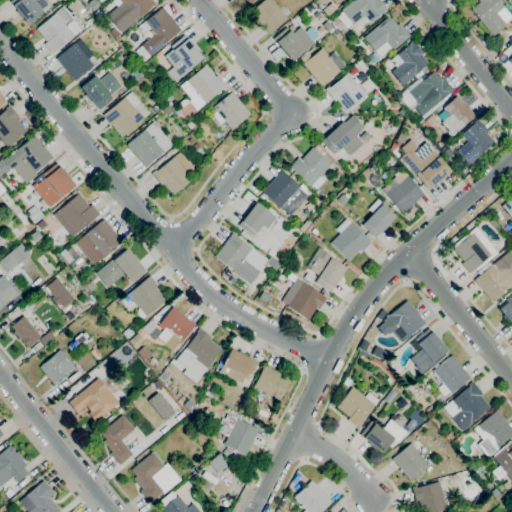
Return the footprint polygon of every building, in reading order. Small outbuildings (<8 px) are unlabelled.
[(28,24),(23,17),(22,18),(16,11),(17,10),(10,2),(12,0),(43,0),(48,5),(41,10),(43,12),(28,24)] [(121,32),(107,15),(117,7),(112,1),(113,0),(151,0),(155,4),(137,19),(121,32)] [(268,34),(250,12),(264,0),(272,0),(287,18),(268,34)] [(346,28),(336,16),(341,12),(340,11),(352,0),(379,0),(387,9),(382,13),(381,12),(369,22),(364,16),(362,18),(361,17),(352,25),(351,23),(346,28)] [(492,36),(481,24),(482,23),(471,10),(479,2),(477,1),(478,0),(497,0),(504,7),(503,7),(511,17),(505,23),(506,24),(492,36)] [(52,54),(44,44),(46,42),(36,29),(55,13),(63,6),(73,20),(81,30),(52,54)] [(149,56),(140,45),(152,35),(149,32),(150,31),(143,23),(162,7),(181,30),(149,56)] [(317,19),(313,15),(317,11),(321,16),(317,19)] [(89,27),(85,22),(91,17),(95,22),(89,27)] [(379,58),(363,37),(388,17),(391,20),(392,19),(396,25),(399,23),(409,36),(392,50),(391,48),(379,58)] [(293,26),(290,21),(294,18),(298,22),(293,26)] [(339,31),(330,21),(334,18),(342,28),(339,31)] [(328,32),(322,25),(327,21),(333,27),(328,32)] [(277,62),(270,54),(278,48),(279,49),(280,48),(273,38),(287,27),(289,30),(290,30),(292,33),(300,26),(305,32),(310,27),(318,36),(312,41),(314,43),(305,50),(291,61),(286,54),(277,62)] [(116,38),(110,31),(114,28),(120,34),(116,38)] [(175,82),(167,71),(172,67),(164,56),(172,49),(170,46),(184,35),(191,43),(192,42),(198,50),(197,51),(203,58),(189,69),(190,70),(175,82)] [(403,85),(385,64),(412,41),(422,53),(420,55),(428,63),(425,65),(428,69),(423,74),(420,70),(403,85)] [(74,81),(56,58),(75,43),(93,65),(74,81)] [(321,86),(302,64),(304,63),(300,58),(308,52),(311,56),(321,48),(328,57),(329,56),(331,58),(330,59),(340,71),(321,86)] [(140,67),(135,63),(139,59),(144,63),(140,67)] [(196,110),(190,103),(191,101),(179,86),(205,65),(215,76),(217,75),(227,86),(222,90),(222,89),(196,110)] [(99,110),(91,101),(90,102),(84,95),(86,94),(80,87),(95,75),(99,80),(109,72),(121,86),(110,95),(113,98),(99,110)] [(417,119),(410,111),(414,108),(414,107),(417,104),(414,100),(407,107),(398,96),(406,90),(408,93),(433,72),(437,77),(438,76),(441,80),(443,78),(453,90),(449,94),(449,93),(421,116),(420,116),(417,119)] [(346,112),(337,101),(335,102),(324,90),(328,86),(329,88),(347,73),(366,95),(346,112)] [(121,137),(111,124),(110,125),(102,115),(131,91),(140,103),(134,107),(143,119),(121,137)] [(231,130),(224,121),(219,125),(211,115),(216,111),(213,107),(231,91),(250,114),(231,130)] [(452,136),(440,123),(449,115),(443,108),(456,96),(466,108),(467,107),(474,115),(464,125),(452,136)] [(156,112),(152,108),(157,104),(161,108),(156,112)] [(7,147),(0,138),(0,114),(5,110),(4,108),(9,105),(19,117),(17,119),(26,130),(7,147)] [(177,116),(171,108),(174,105),(181,113),(177,116)] [(166,115),(162,110),(167,106),(171,111),(166,115)] [(334,154),(321,141),(342,121),(344,123),(352,115),(363,127),(355,135),(355,134),(334,154)] [(407,125),(404,120),(409,116),(412,120),(407,125)] [(468,165),(456,151),(467,141),(461,134),(477,120),(488,132),(486,134),(493,142),(468,165)] [(190,129),(186,124),(190,121),(194,126),(190,129)] [(145,167),(126,144),(145,129),(164,151),(145,167)] [(402,144),(395,140),(399,132),(406,136),(402,144)] [(26,183),(13,168),(10,170),(3,160),(10,154),(9,153),(12,151),(13,152),(34,135),(53,157),(34,173),(36,175),(26,183)] [(428,190),(417,177),(417,176),(400,157),(404,154),(399,148),(410,139),(417,147),(416,147),(417,148),(425,142),(450,171),(443,176),(445,178),(438,184),(437,182),(428,190)] [(199,156),(196,152),(192,146),(197,143),(204,152),(199,156)] [(315,190),(289,166),(298,157),(300,159),(312,147),(330,165),(319,177),(324,181),(315,190)] [(173,195),(163,184),(161,185),(151,173),(155,170),(156,171),(179,152),(194,170),(188,175),(192,179),(173,195)] [(49,207),(31,186),(36,183),(37,184),(44,177),(42,174),(56,162),(63,171),(64,170),(70,177),(69,178),(75,185),(49,207)] [(366,179),(361,172),(368,167),(369,168),(372,165),(375,169),(371,172),(373,173),(366,179)] [(337,177),(333,173),(338,168),(341,172),(337,177)] [(402,213),(381,190),(394,178),(390,173),(395,169),(400,174),(403,171),(420,190),(419,191),(423,195),(402,213)] [(280,208),(262,191),(282,170),(300,187),(280,208)] [(16,202),(11,196),(16,192),(21,198),(16,202)] [(71,237),(53,214),(78,194),(89,206),(91,204),(99,214),(71,237)] [(511,217),(502,205),(511,196),(511,217)] [(375,237),(362,225),(365,222),(364,221),(372,213),(367,209),(377,199),(395,217),(389,222),(390,224),(384,230),(383,229),(375,237)] [(253,236),(238,225),(241,221),(255,203),(275,218),(267,229),(261,225),(253,236)] [(348,261),(329,243),(339,233),(335,229),(346,218),(370,242),(361,251),(359,249),(348,261)] [(93,265),(74,242),(103,219),(122,242),(93,265)] [(34,242),(30,236),(36,231),(41,237),(34,242)] [(249,285),(232,272),(233,271),(214,256),(232,233),(251,248),(243,259),(260,272),(249,285)] [(469,273),(461,264),(464,262),(453,249),(473,233),(491,255),(469,273)] [(330,292),(314,283),(317,279),(316,278),(318,276),(308,270),(309,268),(306,266),(318,247),(327,253),(326,254),(332,258),(331,259),(345,268),(341,275),(342,276),(338,283),(336,282),(330,292)] [(131,283),(112,260),(127,248),(132,255),(134,254),(139,261),(138,262),(145,271),(131,283)] [(69,266),(59,253),(64,249),(74,261),(69,266)] [(272,257),(267,253),(270,249),(275,253),(272,257)] [(497,303),(494,301),(492,302),(474,280),(509,251),(511,255),(511,261),(509,264),(511,267),(511,289),(511,287),(504,293),(506,295),(497,303)] [(7,272),(0,263),(0,259),(9,252),(18,263),(7,272)] [(0,276),(2,275),(18,294),(9,301),(0,308),(0,276)] [(146,316),(127,294),(150,275),(158,285),(155,288),(163,297),(171,291),(174,294),(166,301),(165,300),(146,316)] [(63,308),(59,303),(57,305),(51,298),(53,296),(46,286),(56,278),(73,299),(63,308)] [(308,320),(287,306),(288,305),(281,301),(296,278),(322,295),(322,294),(327,296),(318,309),(316,308),(308,320)] [(90,292),(85,286),(91,280),(96,287),(90,292)] [(265,302),(258,299),(262,291),(269,295),(265,302)] [(511,325),(509,322),(508,323),(503,316),(504,315),(498,309),(500,307),(498,303),(509,294),(511,298),(511,325)] [(401,342),(392,332),(389,334),(388,333),(384,336),(377,328),(384,322),(382,321),(386,318),(385,317),(387,314),(388,316),(407,300),(425,323),(401,342)] [(173,351),(157,338),(163,330),(157,326),(173,306),(195,324),(180,344),(179,343),(173,351)] [(27,347),(20,339),(19,340),(13,332),(15,330),(11,325),(23,316),(40,337),(27,347)] [(154,340),(142,329),(150,321),(161,332),(154,340)] [(127,339),(122,333),(129,328),(134,334),(127,339)] [(195,383),(183,373),(186,369),(175,361),(178,357),(176,355),(187,340),(190,342),(197,333),(196,332),(199,328),(211,338),(209,340),(221,349),(195,383)] [(422,373),(418,369),(417,369),(415,366),(415,365),(410,359),(421,349),(420,348),(416,352),(409,344),(428,328),(436,337),(437,336),(443,343),(442,344),(447,351),(445,352),(446,353),(422,373)] [(44,346),(39,340),(48,332),(53,338),(44,346)] [(134,348),(128,341),(138,333),(144,340),(134,348)] [(146,360),(137,352),(143,346),(151,355),(146,360)] [(96,358),(90,352),(95,347),(101,354),(96,358)] [(53,384),(39,367),(54,355),(53,354),(60,349),(61,352),(63,351),(66,355),(65,356),(68,360),(69,359),(71,361),(72,361),(74,363),(72,365),(74,367),(68,373),(68,372),(59,379),(60,380),(57,382),(57,381),(53,384)] [(241,382),(219,372),(221,368),(217,366),(219,361),(224,363),(230,349),(252,359),(257,362),(249,378),(244,376),(241,382)] [(86,372),(75,359),(81,354),(83,356),(87,353),(95,363),(86,372)] [(444,396),(437,388),(443,383),(433,371),(451,355),(470,378),(451,393),(450,392),(444,396)] [(279,400),(253,387),(264,365),(290,378),(279,400)] [(95,422),(88,413),(90,412),(85,406),(77,413),(68,403),(98,378),(118,403),(95,422)] [(348,386),(343,384),(346,378),(351,380),(348,386)] [(462,431),(443,408),(469,386),(469,385),(472,382),(482,394),(480,396),(489,407),(470,423),(471,424),(462,431)] [(357,427),(347,420),(349,417),(336,407),(352,387),(364,397),(368,392),(378,400),(357,427)] [(190,413),(182,406),(188,400),(196,408),(190,413)] [(488,457),(477,444),(482,441),(478,437),(479,436),(473,429),(496,410),(511,429),(511,435),(496,448),(497,449),(488,457)] [(245,456),(223,445),(227,437),(218,432),(221,426),(218,425),(221,418),(224,419),(227,414),(258,430),(245,456)] [(119,465),(110,454),(112,452),(103,441),(106,439),(100,433),(122,415),(134,429),(121,440),(132,454),(119,465)] [(383,453),(376,448),(375,449),(368,443),(369,442),(359,435),(370,420),(382,429),(390,419),(406,432),(398,443),(393,439),(383,453)] [(450,440),(446,435),(450,432),(454,437),(450,440)] [(410,481),(391,458),(416,438),(426,450),(421,454),(423,456),(422,457),(428,465),(410,481)] [(511,482),(492,457),(504,448),(505,448),(511,442),(511,482)] [(0,487),(0,453),(9,446),(15,453),(17,451),(23,458),(21,460),(26,465),(23,467),(28,473),(17,482),(12,476),(0,487)] [(150,502),(140,491),(142,489),(133,478),(136,476),(131,470),(152,452),(163,466),(167,463),(181,480),(164,494),(162,492),(150,502)] [(228,464),(217,453),(208,462),(218,473),(228,464)] [(56,511),(27,511),(18,501),(43,481),(54,494),(49,498),(59,510),(56,511)] [(303,511),(305,510),(303,507),(302,508),(300,506),(301,505),(293,498),(311,481),(331,501),(319,511),(303,511)] [(435,511),(420,511),(418,502),(416,503),(411,488),(416,486),(416,488),(439,481),(446,509),(435,511)] [(162,511),(161,510),(163,508),(158,502),(171,491),(176,497),(178,496),(187,507),(192,503),(199,511),(162,511)]
